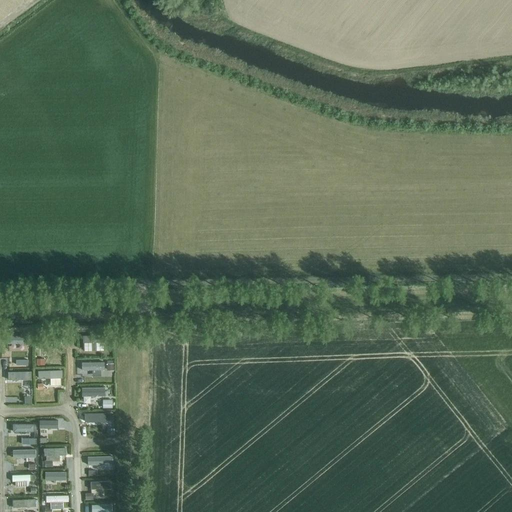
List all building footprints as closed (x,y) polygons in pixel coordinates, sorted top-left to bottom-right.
[(61,349),(61,337),(44,337),(44,334),(34,334),(34,338),(38,338),(38,343),(57,343),(57,349),(61,349)] [(93,343),(93,349),(102,349),(101,334),(81,335),(81,343),(93,343)] [(28,356),(28,343),(29,343),(28,335),(5,336),(5,344),(17,343),(17,349),(21,349),(21,356),(28,356)] [(105,361),(82,361),(82,375),(91,375),(91,370),(105,370),(105,361)] [(51,385),(62,385),(62,369),(39,370),(39,378),(51,378),(51,385)] [(12,381),(31,381),(31,370),(12,370),(12,381)] [(108,385),(81,385),(81,396),(108,395),(108,385)] [(113,398),(103,399),(103,408),(113,407),(113,398)] [(87,421),(106,421),(106,411),(87,411),(87,421)] [(64,427),(64,420),(44,421),(44,433),(53,433),(53,427),(64,427)] [(35,432),(35,423),(14,422),(13,431),(35,432)] [(46,461),(60,461),(60,454),(69,454),(68,446),(45,447),(46,461)] [(23,456),(23,468),(36,468),(36,449),(17,449),(17,456),(23,456)] [(114,456),(90,456),(91,465),(114,465),(114,456)] [(14,474),(14,486),(30,486),(30,488),(37,488),(37,474),(14,474)] [(102,499),(102,490),(111,490),(111,480),(91,480),(91,491),(98,491),(98,499),(102,499)] [(95,499),(93,492),(85,494),(86,501),(95,499)] [(64,511),(65,503),(69,503),(69,495),(47,495),(47,502),(52,502),(52,511),(64,511)] [(12,509),(36,510),(37,500),(13,499),(12,509)]
